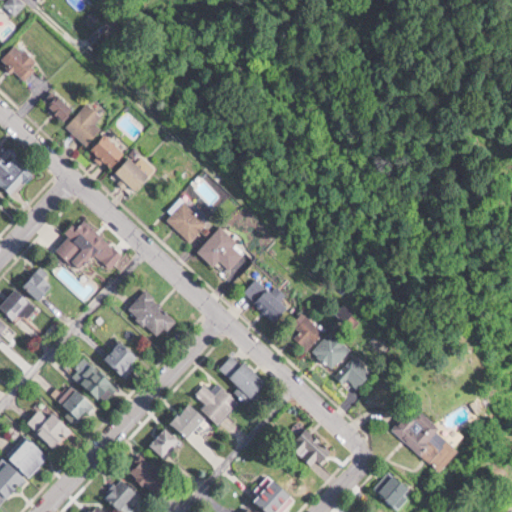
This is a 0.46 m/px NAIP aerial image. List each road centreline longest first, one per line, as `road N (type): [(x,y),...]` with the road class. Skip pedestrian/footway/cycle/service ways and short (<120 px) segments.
road 1 (residential): [(0,99),(358,437)]
road 2 (residential): [(37,511),(223,309)]
